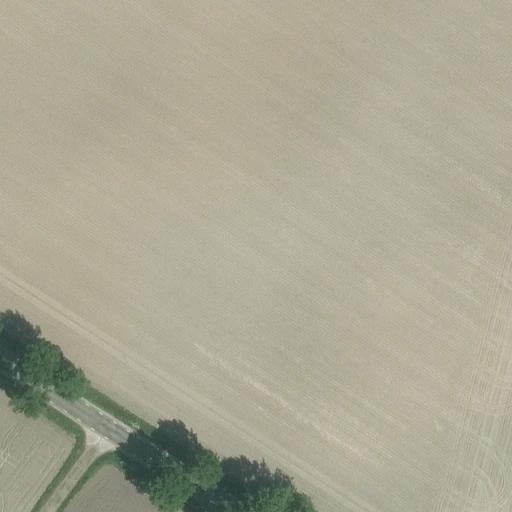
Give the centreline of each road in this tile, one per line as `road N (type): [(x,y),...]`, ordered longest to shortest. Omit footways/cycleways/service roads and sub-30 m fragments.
road 1 (tertiary): [(243,511),(108,423)]
road 2 (tertiary): [(108,423),(0,353)]
